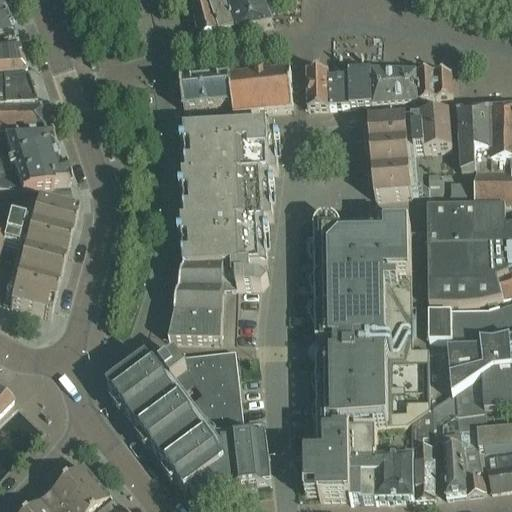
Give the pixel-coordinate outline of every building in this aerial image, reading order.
[(205,0),(208,6),(220,40),(244,36),(273,31),(259,0),(255,0),(229,7),(226,0),(205,0)] [(220,40),(208,6),(192,9),(199,43),(220,40)] [(5,22),(0,22),(0,48),(14,47),(5,22)] [(0,110),(35,109),(26,82),(25,82),(0,83),(0,79),(24,78),(21,67),(20,67),(15,51),(14,51),(0,52),(0,110)] [(334,114),(332,77),(307,76),(308,114),(329,114),(334,114)] [(373,76),(353,77),(354,113),(374,111),(373,76)] [(416,78),(373,76),(374,111),(418,108),(422,107),(421,78),(416,78)] [(230,83),(233,111),(234,120),(293,115),(291,77),(230,83)] [(333,77),(332,77),(334,114),(354,113),(353,77),(349,77),(349,82),(333,83),(333,77)] [(452,80),(421,78),(422,107),(453,103),(452,80)] [(184,116),(233,111),(230,83),(181,88),(184,116)] [(0,113),(0,137),(43,137),(39,113),(0,113)] [(475,209),(475,211),(505,211),(511,210),(511,113),(491,115),(492,167),(491,180),(478,180),(476,198),(476,199),(475,209)] [(461,177),(475,178),(474,157),(490,156),(489,115),(458,118),(461,177)] [(421,121),(406,123),(406,122),(369,125),(375,205),(413,202),(409,157),(452,155),(449,118),(421,121)] [(184,135),(187,180),(183,181),(186,226),(182,227),(185,275),(222,273),(224,272),(223,296),(260,293),(262,293),(269,286),(262,281),(262,276),(262,271),(262,270),(268,270),(265,224),(273,224),(270,178),(278,178),(275,130),(230,133),(222,133),(184,135)] [(0,179),(17,178),(18,183),(57,170),(51,152),(52,152),(48,141),(47,141),(3,143),(0,143),(0,179)] [(0,179),(0,194),(21,197),(52,195),(52,196),(71,195),(69,191),(70,191),(64,173),(59,174),(57,170),(18,183),(17,178),(0,179)] [(476,187),(452,187),(452,199),(475,199),(476,199),(476,198),(476,187)] [(475,199),(452,199),(451,199),(451,211),(475,211),(475,199)] [(50,322),(57,296),(64,270),(70,245),(77,219),(36,208),(29,234),(23,260),(21,268),(16,285),(9,312),(50,322)] [(428,212),(429,285),(476,282),(503,284),(511,278),(511,229),(506,231),(505,211),(475,211),(428,212)] [(320,505),(349,505),(349,442),(369,441),(369,434),(411,431),(414,429),(429,418),(429,358),(412,358),(411,231),(383,231),(384,236),(342,237),(342,235),(341,234),(341,233),(341,231),(339,229),(337,227),(335,225),(332,224),(330,224),(327,223),(325,224),(323,224),(322,225),(319,227),(318,228),(317,229),(316,232),(315,234),(315,235),(315,237),(318,451),(319,451),(319,461),(309,461),(304,461),(305,492),(319,492),(320,505)] [(3,249),(2,254),(23,260),(29,234),(23,232),(8,228),(3,244),(3,245),(2,249),(3,249)] [(185,275),(169,347),(221,348),(223,296),(224,272),(222,273),(185,275)] [(476,282),(429,285),(429,310),(459,311),(481,309),(505,300),(504,287),(511,285),(511,278),(503,284),(476,282)] [(505,300),(481,309),(503,304),(511,301),(511,285),(504,287),(505,300)] [(429,347),(481,347),(493,348),(511,343),(511,310),(488,317),(462,317),(429,318),(429,347)] [(448,355),(453,403),(456,401),(494,376),(511,374),(511,343),(493,348),(481,347),(482,354),(448,355)] [(114,388),(107,393),(185,499),(190,495),(193,499),(193,500),(251,493),(272,491),(266,441),(246,443),(236,358),(222,360),(180,365),(176,360),(171,364),(165,368),(159,360),(150,367),(148,363),(114,388)] [(511,374),(494,376),(456,401),(458,423),(486,420),(487,421),(511,416),(511,374)] [(0,418),(13,405),(0,396),(0,418)] [(414,507),(435,506),(434,453),(423,453),(423,441),(436,441),(436,415),(429,419),(429,418),(414,429),(414,457),(414,507)] [(511,416),(487,421),(487,435),(511,433),(511,416)] [(477,436),(479,455),(485,455),(511,451),(511,433),(487,435),(477,436)] [(414,507),(414,457),(386,457),(386,464),(377,464),(377,440),(369,441),(349,442),(349,505),(350,505),(350,508),(414,507)] [(463,455),(462,455),(467,501),(486,499),(484,483),(479,455),(479,451),(463,453),(463,455)] [(462,455),(446,457),(446,504),(467,501),(462,455)] [(511,468),(487,471),(491,498),(511,494),(511,468)] [(116,511),(85,476),(42,511),(116,511)]
